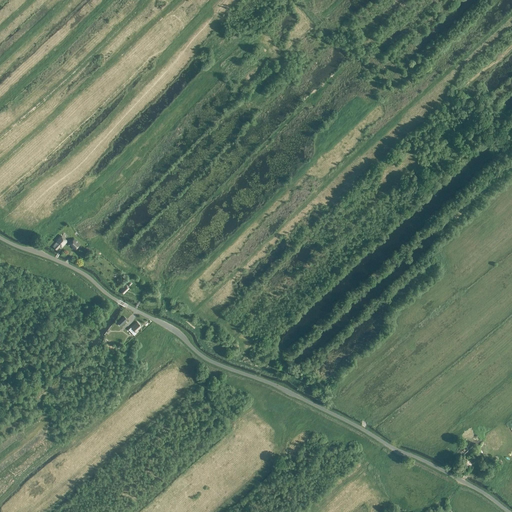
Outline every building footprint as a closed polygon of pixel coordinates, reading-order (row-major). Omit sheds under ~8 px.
[(67,242),(61,236),(55,242),(56,243),(53,247),(56,250),(60,246),(61,247),(67,242)] [(74,238),(68,245),(70,247),(71,246),(75,250),(80,244),(74,238)] [(129,288),(126,285),(120,291),(123,294),(129,288)] [(118,322),(121,325),(127,320),(124,316),(118,322)] [(137,322),(129,330),(134,336),(136,334),(135,332),(141,326),(137,322)] [(505,441),(493,428),(485,436),(497,449),(505,441)] [(461,454),(467,449),(464,446),(458,451),(461,454)] [(463,458),(459,462),(466,469),(470,465),(471,466),(480,457),(471,447),(462,456),(463,458)]
